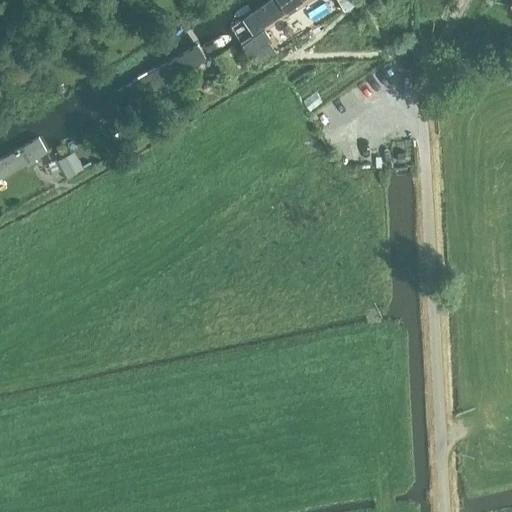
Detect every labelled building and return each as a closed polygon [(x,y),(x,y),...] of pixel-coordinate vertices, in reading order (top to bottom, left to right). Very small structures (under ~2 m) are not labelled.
[(300,0),(263,0),(232,21),(243,37),(300,0)] [(338,0),(344,10),(357,2),(356,0),(338,0)] [(474,37),(446,55),(456,71),(484,54),(474,37)] [(254,39),(244,45),(257,64),(276,52),(270,42),(260,48),(254,39)] [(205,59),(195,41),(114,90),(125,107),(205,59)] [(233,46),(213,58),(222,72),(217,74),(221,81),(245,67),(233,46)] [(0,176),(47,151),(37,134),(0,153),(0,176)] [(74,151),(57,160),(67,179),(84,170),(74,151)]
